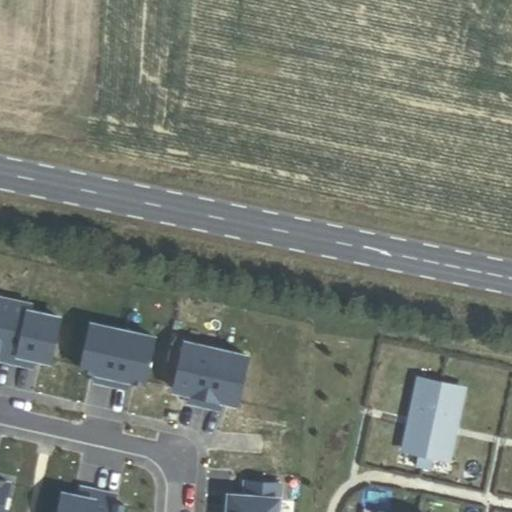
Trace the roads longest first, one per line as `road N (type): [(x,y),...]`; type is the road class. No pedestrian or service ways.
road 1 (secondary): [(511,284),(0,176)]
road 2 (residential): [(164,511),(168,459),(0,419)]
